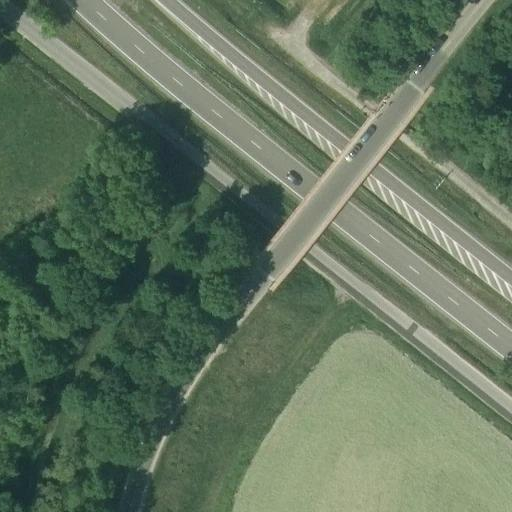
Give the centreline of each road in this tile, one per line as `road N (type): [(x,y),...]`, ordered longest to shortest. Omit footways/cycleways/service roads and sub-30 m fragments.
road 1 (tertiary): [(511,416),(0,10)]
road 2 (tertiary): [(129,511),(152,435),(206,348),(483,0)]
road 3 (primary): [(81,0),(511,350)]
road 4 (primary): [(511,280),(166,0)]
road 5 (unclassified): [(511,209),(234,0)]
